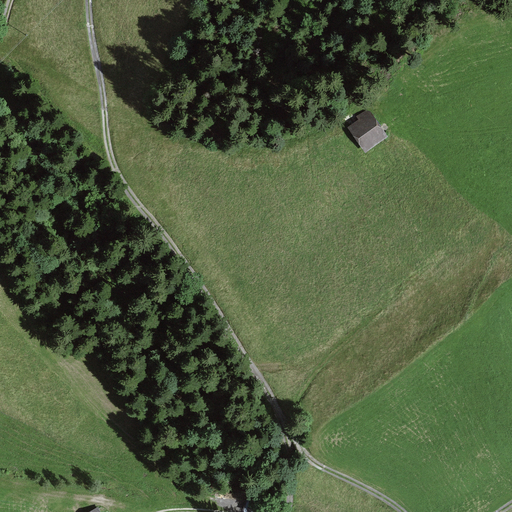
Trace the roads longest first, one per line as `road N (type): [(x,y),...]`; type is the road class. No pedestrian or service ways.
road 1 (track): [(401,511),(308,458),(123,206),(91,0)]
road 2 (track): [(0,243),(73,372),(207,511)]
